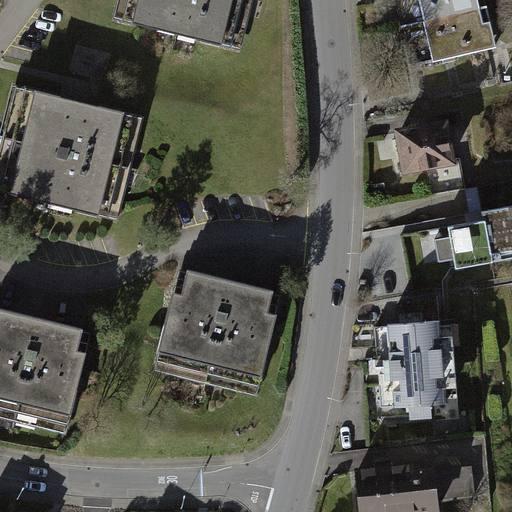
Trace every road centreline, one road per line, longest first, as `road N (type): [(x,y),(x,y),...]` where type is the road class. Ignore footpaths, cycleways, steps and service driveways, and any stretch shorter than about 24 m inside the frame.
road 1 (residential): [(332,244),(218,236),(94,281),(58,282),(0,254)]
road 2 (residential): [(0,470),(125,485),(293,486)]
road 3 (secondary): [(293,486),(320,367),(332,244)]
road 4 (secondary): [(332,244),(326,0)]
